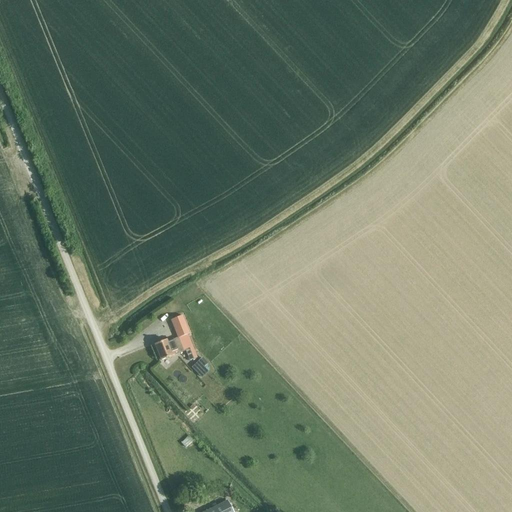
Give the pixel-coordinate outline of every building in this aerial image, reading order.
[(194,360),(184,337),(189,335),(182,317),(171,321),(178,339),(173,341),(167,343),(166,341),(154,346),(160,362),(185,352),(189,362),(194,360)] [(216,355),(227,343),(220,337),(209,348),(216,355)] [(212,371),(202,358),(192,365),(202,378),(212,371)] [(187,448),(193,441),(188,437),(182,443),(187,448)] [(232,511),(228,501),(204,511),(232,511)]
